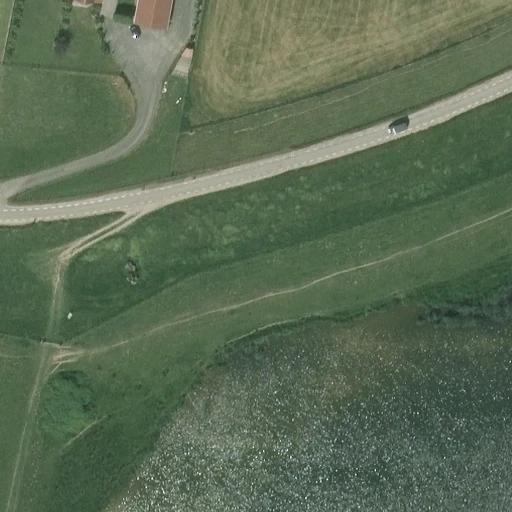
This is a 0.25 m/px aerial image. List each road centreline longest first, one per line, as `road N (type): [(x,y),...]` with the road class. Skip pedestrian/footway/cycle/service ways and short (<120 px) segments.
road 1 (unclassified): [(511,88),(393,136),(157,195),(0,215)]
road 2 (track): [(157,195),(121,229),(73,252),(44,337)]
road 3 (track): [(44,337),(2,511)]
